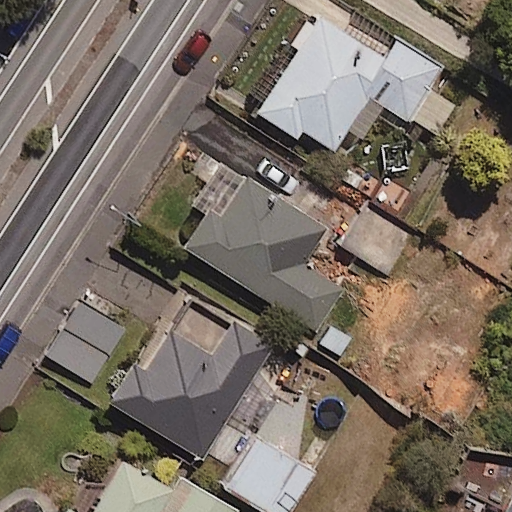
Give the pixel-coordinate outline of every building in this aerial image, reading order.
[(394,33),(380,53),(313,8),(250,103),(288,128),(293,120),(328,144),(343,122),(359,133),(382,98),(433,132),(453,103),(428,86),(443,66),(394,33)] [(298,258),(320,225),(231,167),(204,209),(197,204),(175,238),(313,328),(341,286),(298,258)] [(90,378),(121,326),(78,300),(47,352),(90,378)] [(248,368),(268,336),(227,310),(205,346),(161,318),(112,396),(196,449),(225,402),(253,420),(275,385),(248,368)] [(272,511),(284,511),(312,468),(249,428),(218,477),(272,511)] [(230,511),(234,506),(175,469),(166,482),(116,451),(79,510),(57,496),(46,511),(230,511)] [(511,511),(511,483),(509,481),(493,511),(511,511)]
